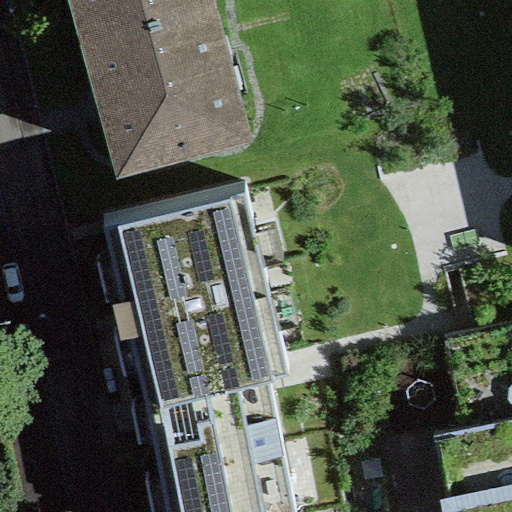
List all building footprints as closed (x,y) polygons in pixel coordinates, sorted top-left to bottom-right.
[(85,0),(92,25),(193,0),(85,0)] [(124,153),(242,121),(208,0),(193,0),(92,25),(89,26),(101,68),(124,153)] [(132,320),(150,412),(266,389),(261,365),(268,363),(253,286),(246,287),(241,261),(125,284),(132,320)] [(450,511),(511,511),(511,318),(444,332),(461,420),(433,426),(450,507),(450,511)] [(278,412),(271,413),(266,389),(150,412),(158,450),(169,511),(290,511),(286,491),(293,489),(278,412)]
